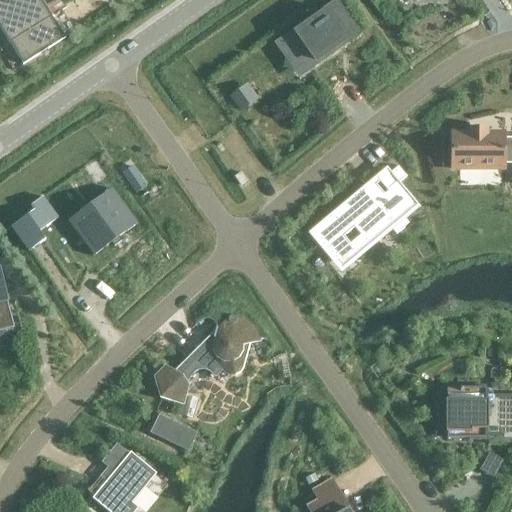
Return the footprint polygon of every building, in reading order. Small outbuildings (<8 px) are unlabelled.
[(0,0),(0,29),(23,66),(65,39),(40,0),(0,0)] [(335,5),(287,39),(307,68),(356,34),(335,5)] [(245,87),(232,97),(242,110),(255,101),(245,87)] [(504,170),(504,163),(511,163),(511,139),(504,140),(504,134),(486,134),(486,130),(470,130),(470,134),(452,134),(452,170),(504,170)] [(132,167),(122,174),(136,194),(146,187),(132,167)] [(367,242),(387,224),(397,236),(405,229),(405,228),(409,225),(405,220),(401,215),(404,212),(420,208),(415,202),(415,203),(399,184),(407,178),(399,168),(381,183),(388,192),(380,199),(368,185),(340,209),(343,213),(319,233),(315,229),(309,234),(316,237),(319,235),(337,257),(351,245),(345,238),(355,229),(361,236),(362,236),(367,242)] [(69,222),(93,256),(137,225),(113,191),(69,222)] [(149,221),(173,218),(170,199),(147,202),(149,221)] [(36,236),(51,227),(38,205),(22,215),(36,236)] [(35,251),(21,226),(7,234),(21,259),(35,251)] [(0,334),(14,330),(0,275),(0,334)] [(167,370),(155,382),(161,401),(181,406),(184,393),(186,388),(188,384),(191,380),(194,376),(196,374),(199,373),(202,372),(205,373),(208,374),(211,376),(214,379),(222,372),(225,375),(230,378),(235,378),(240,375),(242,371),(244,359),(242,348),(261,343),(257,334),(251,327),(244,321),(236,318),(230,317),(214,333),(210,350),(200,347),(173,374),(167,370)] [(493,370),(491,373),(491,380),(499,380),(499,370),(493,370)] [(511,396),(486,396),(486,389),(458,389),(447,389),(447,401),(445,401),(445,433),(447,433),(447,439),(478,439),(478,441),(511,441),(511,396)] [(186,430),(159,417),(151,435),(178,447),(186,430)] [(156,475),(130,454),(92,500),(107,511),(135,511),(138,509),(132,504),(156,475)] [(482,471),(495,478),(503,463),(490,456),(482,471)] [(314,476),(306,480),(309,486),(317,482),(314,476)] [(349,511),(337,491),(307,508),(309,511),(349,511)]
